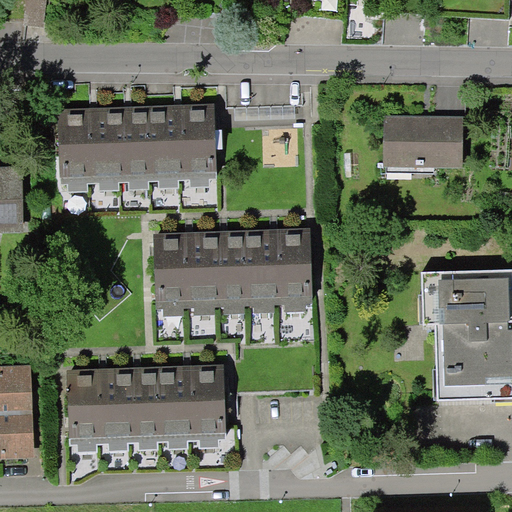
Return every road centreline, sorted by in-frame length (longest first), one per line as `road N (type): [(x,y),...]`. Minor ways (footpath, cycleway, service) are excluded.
road 1 (residential): [(511,481),(0,493)]
road 2 (residential): [(511,67),(0,65)]
